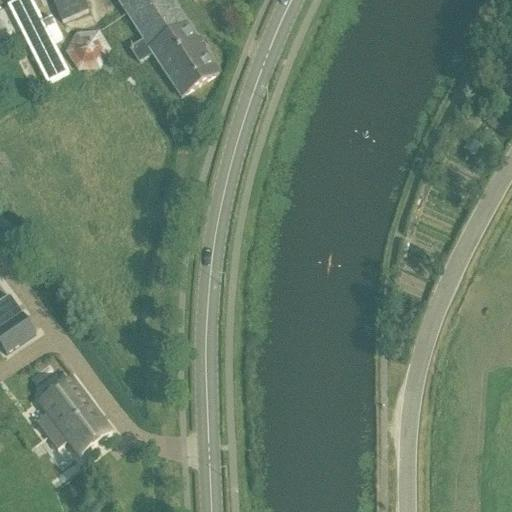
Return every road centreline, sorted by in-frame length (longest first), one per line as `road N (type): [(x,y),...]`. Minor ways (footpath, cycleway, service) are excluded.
road 1 (secondary): [(212,511),(212,264),(233,160),(297,0)]
road 2 (tertiary): [(408,511),(414,374),(442,288),(511,165)]
